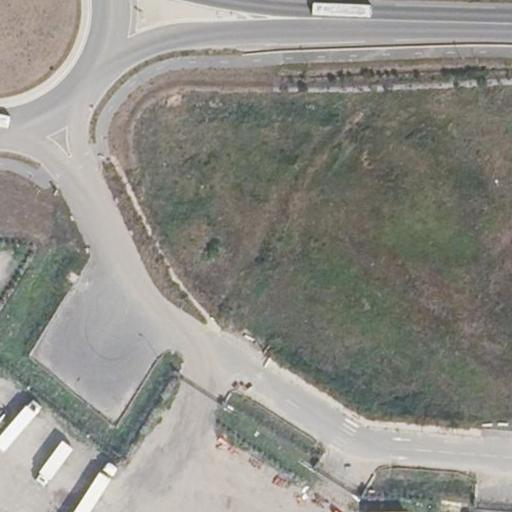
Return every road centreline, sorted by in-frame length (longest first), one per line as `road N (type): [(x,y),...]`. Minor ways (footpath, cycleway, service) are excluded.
road 1 (unclassified): [(511,457),(359,443),(172,327),(118,262),(47,112)]
road 2 (secondary): [(91,67),(140,43),(303,17)]
road 3 (secondary): [(303,17),(511,23)]
road 4 (unknown): [(210,351),(125,511)]
